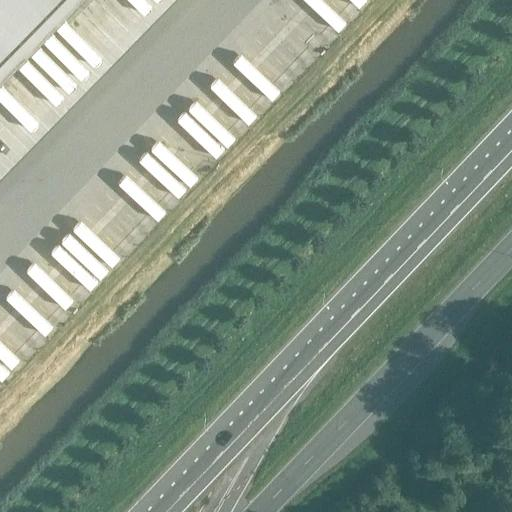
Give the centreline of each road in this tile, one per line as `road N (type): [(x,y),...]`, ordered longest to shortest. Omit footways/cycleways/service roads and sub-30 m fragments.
road 1 (trunk): [(511,149),(165,511)]
road 2 (trunk): [(263,511),(511,248)]
